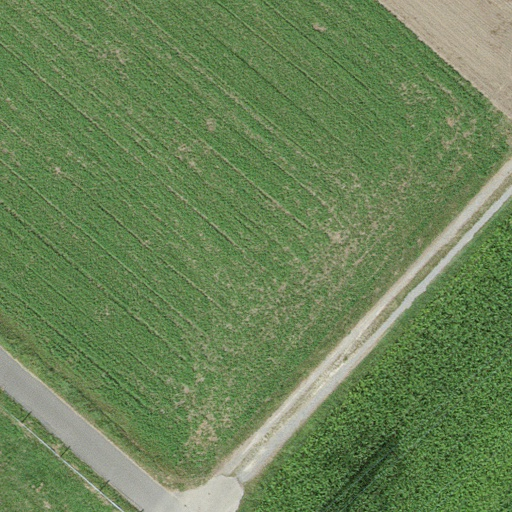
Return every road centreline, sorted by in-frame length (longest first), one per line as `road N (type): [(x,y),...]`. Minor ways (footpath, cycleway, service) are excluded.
road 1 (track): [(511,172),(194,511)]
road 2 (track): [(0,371),(166,511)]
